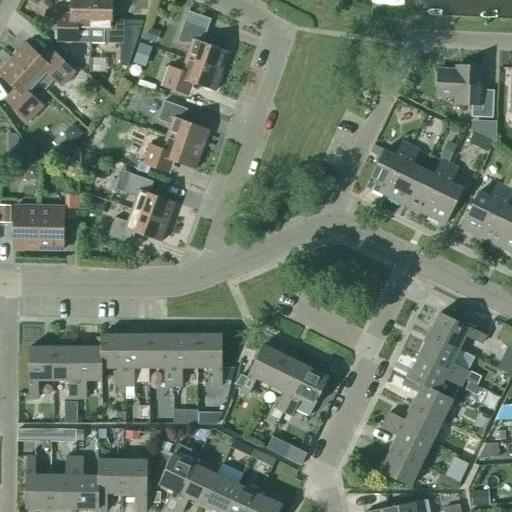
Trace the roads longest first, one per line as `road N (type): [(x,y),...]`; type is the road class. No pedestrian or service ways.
road 1 (residential): [(224,267),(211,242),(283,35),(209,0)]
road 2 (residential): [(511,46),(413,44),(337,222)]
road 3 (residential): [(328,511),(326,456),(413,264)]
road 4 (residential): [(4,511),(7,282)]
road 5 (unclassified): [(7,282),(169,285),(224,267)]
road 6 (unclassified): [(224,267),(337,222)]
